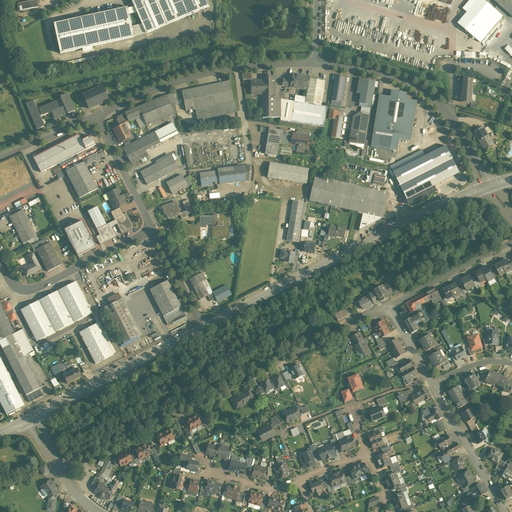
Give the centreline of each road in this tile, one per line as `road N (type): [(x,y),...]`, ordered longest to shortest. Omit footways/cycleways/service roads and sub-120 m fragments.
road 1 (residential): [(63,475),(389,306)]
road 2 (unclassified): [(489,185),(202,328)]
road 3 (unclassified): [(315,63),(385,74),(429,94),(489,185)]
road 4 (unclassified): [(95,115),(201,74),(315,63)]
road 5 (unclassified): [(202,328),(31,416)]
road 6 (unclassified): [(0,264),(15,286),(33,289),(152,229)]
road 7 (residential): [(433,385),(504,511)]
road 8 (residential): [(389,306),(511,243)]
road 9 (unclassified): [(95,115),(152,229)]
road 10 (residential): [(299,480),(285,429),(352,407)]
